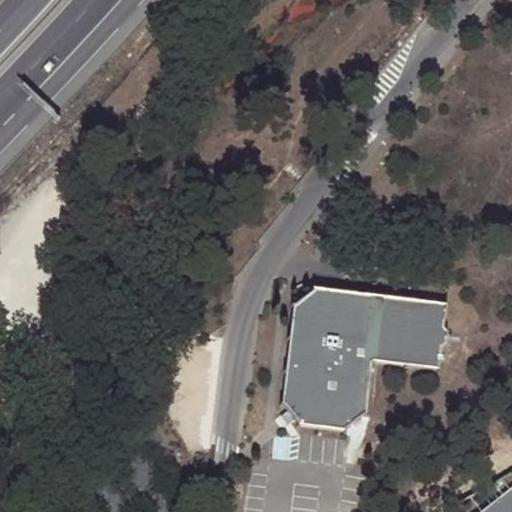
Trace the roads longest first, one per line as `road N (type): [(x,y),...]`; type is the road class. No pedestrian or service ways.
road 1 (unclassified): [(469,0),(259,280),(236,351),(217,511)]
road 2 (trunk): [(0,141),(126,0)]
road 3 (trunk): [(0,100),(95,0)]
